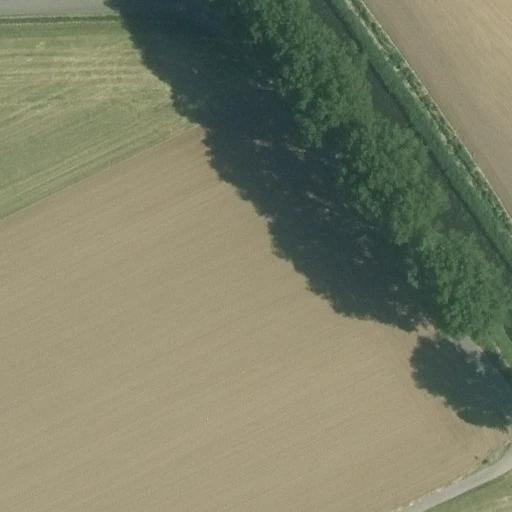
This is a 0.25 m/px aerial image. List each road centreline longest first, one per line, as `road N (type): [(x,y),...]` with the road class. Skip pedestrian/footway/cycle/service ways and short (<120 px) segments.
road 1 (unclassified): [(154,0),(218,19),(255,54),(511,410)]
road 2 (unclassified): [(0,3),(128,0)]
